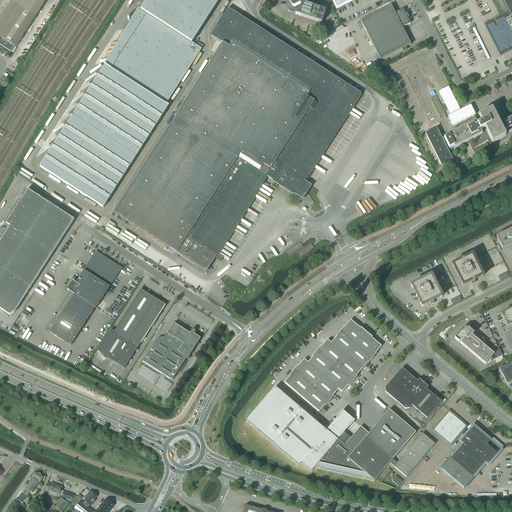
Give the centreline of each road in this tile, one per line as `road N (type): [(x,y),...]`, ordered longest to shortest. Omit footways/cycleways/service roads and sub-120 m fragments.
road 1 (unclassified): [(249,336),(77,222)]
road 2 (secondary): [(379,511),(225,462)]
road 3 (unknown): [(49,198),(77,222),(20,307),(0,316)]
road 4 (secondary): [(144,427),(0,364)]
road 5 (unclassified): [(397,354),(345,316),(278,380)]
road 6 (secondary): [(0,374),(142,438)]
road 7 (unclassified): [(511,71),(477,89),(461,87),(418,0)]
road 8 (secondary): [(224,473),(354,511)]
road 9 (secondary): [(349,257),(249,336)]
road 10 (unclassified): [(511,425),(414,343)]
road 11 (secondary): [(255,342),(352,266)]
road 12 (unclassified): [(145,511),(34,465)]
